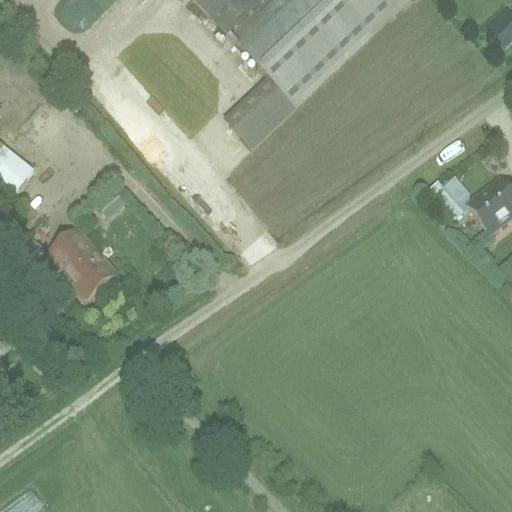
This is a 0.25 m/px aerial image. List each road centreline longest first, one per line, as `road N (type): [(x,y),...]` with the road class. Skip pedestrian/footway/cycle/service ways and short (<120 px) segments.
road 1 (track): [(238,296),(83,139)]
road 2 (track): [(282,511),(146,363)]
road 3 (track): [(146,363),(0,469)]
